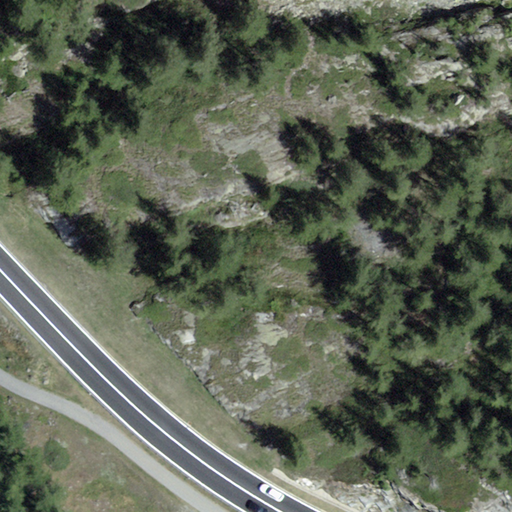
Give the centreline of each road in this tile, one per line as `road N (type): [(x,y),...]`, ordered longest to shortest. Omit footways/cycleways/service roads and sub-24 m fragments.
road 1 (primary): [(0,269),(129,401),(282,511)]
road 2 (residential): [(0,376),(120,439),(214,511)]
